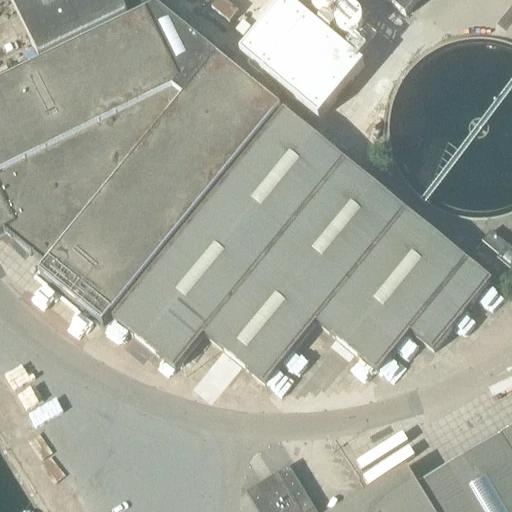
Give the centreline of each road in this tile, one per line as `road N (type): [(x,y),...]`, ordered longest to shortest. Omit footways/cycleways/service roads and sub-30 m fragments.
road 1 (unclassified): [(226,443),(286,449),(363,441),(428,424),(511,372)]
road 2 (unclassified): [(226,443),(105,388),(34,343),(0,305)]
